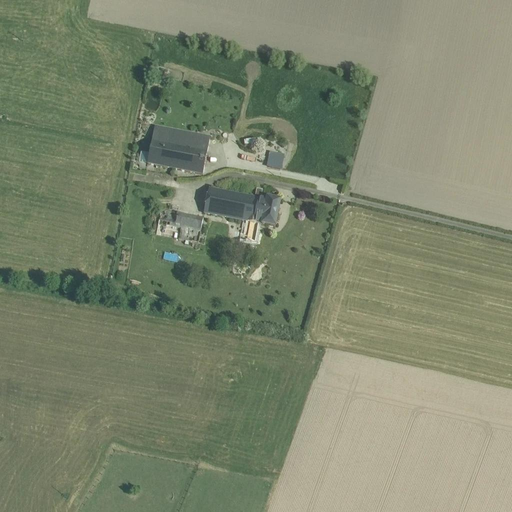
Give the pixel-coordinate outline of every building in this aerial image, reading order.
[(210,139),(155,128),(154,135),(209,145),(210,139)] [(209,145),(154,135),(148,165),(203,176),(209,145)] [(283,158),(271,155),(268,171),(280,173),(283,158)] [(255,198),(209,190),(204,215),(246,223),(242,242),(255,244),(259,225),(251,223),(256,199),(255,199),(255,198)] [(262,226),(266,201),(261,200),(256,199),(251,223),(259,225),(262,226)] [(266,201),(262,226),(261,226),(275,229),(281,202),(267,200),(266,201)] [(203,220),(157,211),(152,235),(198,244),(203,220)]
